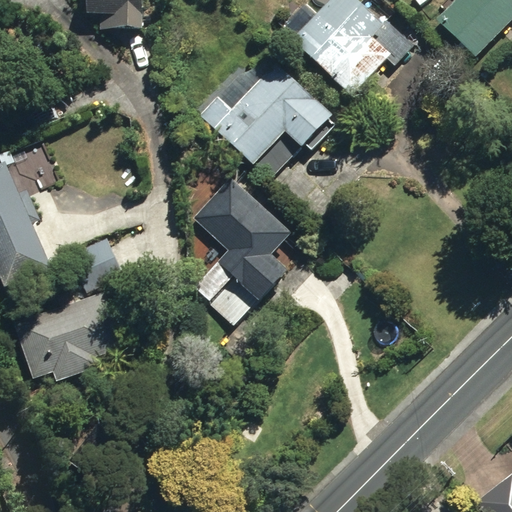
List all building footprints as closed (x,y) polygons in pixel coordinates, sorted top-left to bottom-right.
[(97,35),(145,37),(146,0),(78,0),(82,3),(82,22),(98,22),(97,35)] [(272,38),(347,108),(383,70),(389,74),(410,52),(382,25),(378,29),(346,0),(330,0),(313,18),(301,7),(272,38)] [(412,0),(411,1),(418,11),(431,0),(412,0)] [(511,0),(457,0),(432,28),(471,64),(511,22),(511,0)] [(197,121),(248,174),(252,171),(267,184),(295,155),(298,157),(329,124),(273,70),(250,95),(236,81),(197,121)] [(0,123),(0,146),(1,150),(84,114),(74,92),(0,123)] [(46,278),(0,174),(0,173),(0,298),(0,299),(46,278)] [(225,257),(212,269),(189,293),(230,333),(253,310),(254,311),(284,279),(268,264),(287,243),(226,185),(191,223),(225,257)] [(328,187),(302,211),(320,230),(346,206),(328,187)] [(67,260),(85,299),(121,283),(103,244),(67,260)] [(49,380),(53,390),(95,375),(91,366),(120,356),(101,298),(9,331),(29,387),(49,380)] [(511,511),(511,479),(473,509),(475,511),(511,511)]
